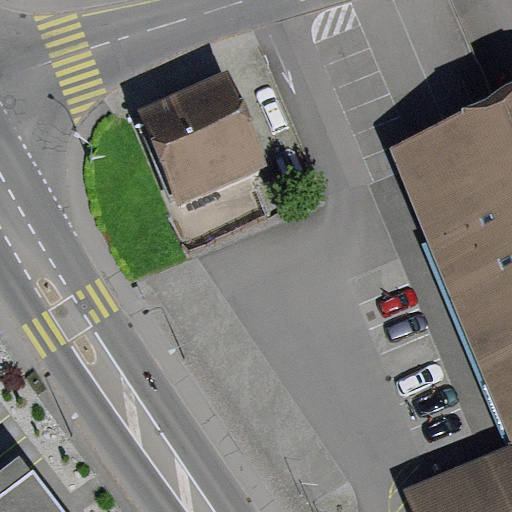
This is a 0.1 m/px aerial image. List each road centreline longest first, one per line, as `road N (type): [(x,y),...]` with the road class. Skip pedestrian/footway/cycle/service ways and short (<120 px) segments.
road 1 (primary): [(0,200),(66,318),(201,511)]
road 2 (residential): [(248,0),(0,88)]
